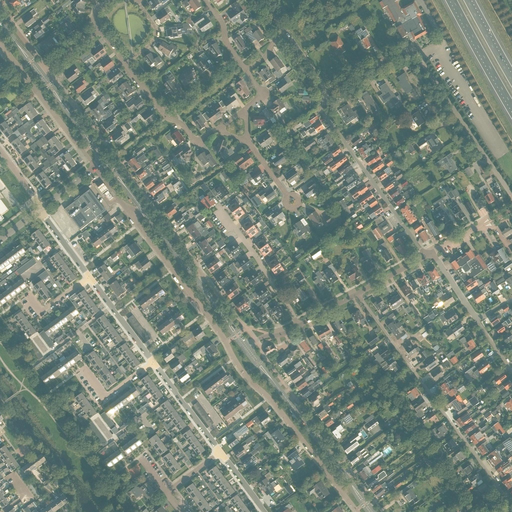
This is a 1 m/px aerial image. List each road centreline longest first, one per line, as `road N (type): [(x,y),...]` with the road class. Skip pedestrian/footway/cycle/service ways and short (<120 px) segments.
road 1 (residential): [(128,212),(242,372),(358,511)]
road 2 (residential): [(357,293),(511,504)]
road 3 (residential): [(203,276),(46,69)]
road 4 (residential): [(425,255),(324,114),(328,91)]
road 5 (unclassified): [(511,197),(418,57)]
road 6 (residential): [(0,43),(95,167)]
road 7 (residential): [(222,210),(298,326)]
road 8 (tertiary): [(350,483),(270,377)]
road 9 (unknown): [(439,45),(500,149)]
road 10 (motorway): [(453,0),(511,105)]
